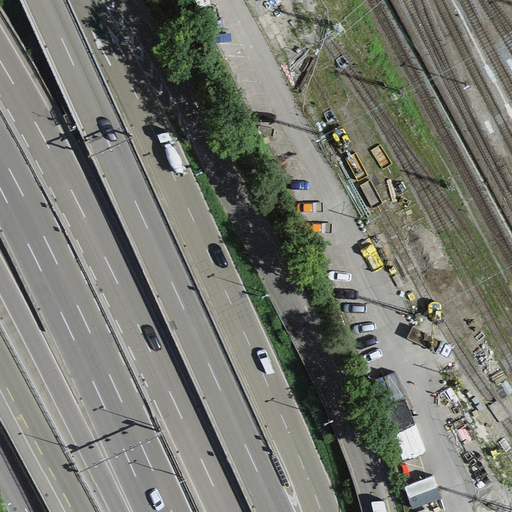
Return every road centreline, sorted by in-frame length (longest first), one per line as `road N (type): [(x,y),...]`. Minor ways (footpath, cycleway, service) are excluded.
road 1 (primary): [(382,511),(316,340),(181,85),(126,0)]
road 2 (motorway): [(320,511),(149,122),(82,0)]
road 3 (motorway): [(275,511),(45,0)]
road 4 (motorway): [(224,511),(89,222),(0,60)]
road 5 (motorway): [(0,169),(163,511)]
road 6 (motorway): [(0,273),(119,511)]
road 7 (primary): [(0,353),(84,511)]
